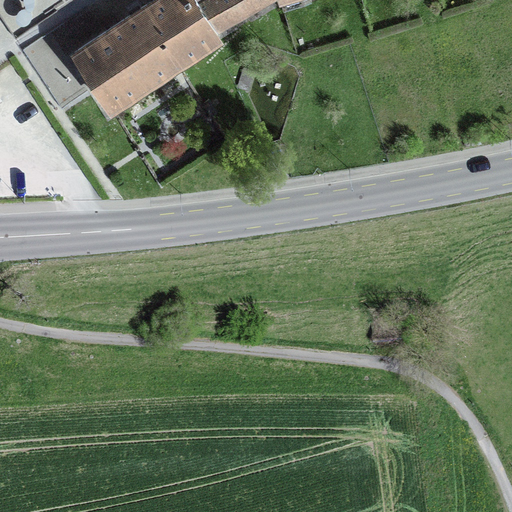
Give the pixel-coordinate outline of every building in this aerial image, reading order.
[(151,0),(129,15),(75,51),(112,107),(221,34),(218,30),(200,3),(197,0),(151,0)] [(204,0),(200,3),(218,30),(267,0),(204,0)] [(251,70),(245,68),(239,86),(246,88),(251,70)] [(201,101),(209,114),(216,109),(207,96),(201,101)] [(405,315),(370,319),(373,341),(408,337),(405,315)]
